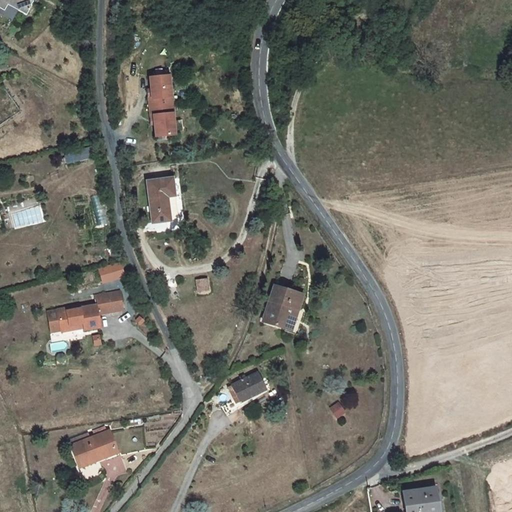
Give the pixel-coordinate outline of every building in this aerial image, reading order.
[(37,0),(23,0),(22,2),(17,0),(0,0),(0,1),(0,10),(15,19),(18,13),(25,17),(27,13),(29,14),(32,9),(32,8),(34,4),(35,4),(37,0)] [(326,30),(319,19),(307,27),(315,36),(326,30)] [(169,76),(150,78),(151,90),(154,107),(150,107),(151,109),(154,108),(156,125),(157,138),(176,135),(173,114),(175,114),(173,97),(171,97),(169,76)] [(177,194),(174,178),(150,182),(158,221),(175,217),(171,195),(177,194)] [(121,261),(98,269),(103,284),(126,277),(121,261)] [(198,294),(210,292),(208,278),(196,280),(198,294)] [(295,309),(301,294),(272,285),(260,320),(283,327),(290,307),(295,309)] [(122,292),(109,295),(111,313),(124,310),(122,292)] [(111,313),(109,295),(96,297),(97,306),(99,315),(111,313)] [(48,313),(52,335),(75,331),(74,327),(86,325),(87,330),(101,328),(99,315),(97,306),(72,310),(72,308),(48,313)] [(257,373),(231,385),(236,397),(231,400),(221,404),(225,413),(241,407),(238,400),(264,390),(257,373)] [(226,387),(231,400),(236,397),(231,385),(226,387)] [(105,457),(98,438),(72,447),(80,469),(88,465),(88,463),(105,457)] [(435,500),(434,492),(402,494),(402,511),(415,511),(432,511),(431,501),(435,500)]
